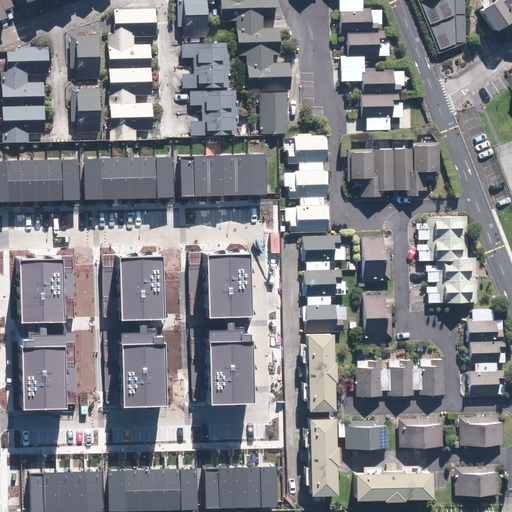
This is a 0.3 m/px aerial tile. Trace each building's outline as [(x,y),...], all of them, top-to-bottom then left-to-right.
[(0,0),(0,18),(9,15),(7,8),(15,5),(12,0),(0,0)] [(178,0),(179,26),(185,26),(185,36),(208,36),(206,0),(178,0)] [(221,0),(222,21),(238,20),(239,55),(248,55),(250,90),(292,89),(290,61),(274,62),(274,54),(281,54),(280,26),(265,27),(264,6),(278,5),(278,0),(221,0)] [(371,10),(363,10),(362,0),(339,0),(340,32),(349,32),(371,32),(371,10)] [(419,0),(439,52),(466,41),(465,13),(465,0),(419,0)] [(495,0),(484,7),(498,28),(511,18),(511,11),(504,0),(495,0)] [(115,9),(115,33),(109,33),(110,67),(152,66),(151,43),(135,44),(135,36),(158,36),(157,8),(115,9)] [(365,58),(379,57),(379,31),(371,32),(349,32),(349,55),(341,55),(341,67),(365,67),(365,58)] [(100,34),(72,34),(72,67),(77,67),(77,78),(100,77),(100,34)] [(195,64),(231,63),(231,53),(229,53),(228,42),(201,42),(183,42),(183,57),(195,57),(195,64)] [(50,73),(50,49),(8,50),(9,71),(2,71),(4,106),(46,104),(45,81),(28,81),(28,73),(50,73)] [(195,73),(183,73),(183,87),(229,86),(229,75),(231,75),(231,63),(195,64),(195,73)] [(136,102),(136,94),(152,94),(152,66),(110,67),(112,140),(137,139),(137,130),(154,129),(153,102),(136,102)] [(394,68),(365,69),(365,67),(341,67),(341,81),(363,80),(364,92),(394,91),(394,68)] [(101,131),(100,87),(79,87),(79,89),(73,89),(73,120),(79,120),(79,132),(101,131)] [(203,111),(240,110),(240,100),(237,100),(237,89),(209,89),(191,89),(191,104),(203,104),(203,111)] [(288,91),(259,92),(261,134),(289,133),(288,91)] [(394,91),(364,92),(364,120),(367,120),(367,129),(391,129),(391,120),(395,120),(394,91)] [(46,104),(4,106),(5,141),(30,140),(30,133),(47,132),(46,104)] [(410,106),(403,106),(403,116),(400,116),(400,129),(410,129),(410,106)] [(203,120),(192,120),(192,134),(238,133),(238,122),(240,122),(240,110),(203,111),(203,120)] [(329,231),(328,205),(325,205),(325,197),(328,196),(327,170),(324,170),(324,162),(326,162),(325,134),(287,135),(288,163),(300,163),(300,170),(290,171),(290,197),(300,197),(300,205),(291,205),(291,231),(329,231)] [(427,188),(427,169),(439,169),(438,141),(414,142),(414,148),(415,169),(418,169),(418,189),(427,188)] [(395,188),(393,148),(374,149),(375,175),(376,195),(385,194),(385,188),(395,188)] [(414,148),(393,148),(395,188),(406,188),(406,194),(418,193),(418,189),(418,169),(415,169),(414,148)] [(375,175),(374,149),(348,149),(349,176),(361,176),(362,195),(376,195),(375,175)] [(253,194),(268,193),(267,153),(252,154),(253,194)] [(224,195),(239,195),(237,154),(222,155),(224,195)] [(239,195),(253,194),(252,154),(237,154),(239,195)] [(194,196),(209,196),(208,155),(193,156),(194,196)] [(209,196),(224,195),(222,155),(208,155),(209,196)] [(180,197),(194,196),(193,156),(178,156),(180,197)] [(142,198),(157,197),(156,157),(141,158),(142,198)] [(157,197),(172,197),(170,157),(156,157),(157,197)] [(113,199),(127,198),(126,158),(111,159),(113,199)] [(127,198),(142,198),(141,158),(126,158),(127,198)] [(65,200),(79,199),(78,159),(63,160),(65,200)] [(83,200),(98,199),(96,159),(82,160),(83,200)] [(98,199),(113,199),(111,159),(96,159),(98,199)] [(35,201),(50,200),(48,160),(34,161),(35,201)] [(50,200),(65,200),(63,160),(48,160),(50,200)] [(6,202),(20,202),(19,161),(4,162),(6,202)] [(20,202),(35,201),(34,161),(19,161),(20,202)] [(467,214),(428,216),(428,227),(418,227),(419,237),(429,237),(467,236),(467,214)] [(340,234),(303,235),(304,261),(334,260),(334,246),(341,246),(340,234)] [(385,235),(362,236),(365,280),(388,278),(385,235)] [(467,236),(429,237),(429,250),(419,250),(419,258),(437,258),(468,257),(467,236)] [(243,247),(199,248),(200,310),(244,309),(243,247)] [(154,249),(110,250),(112,313),(155,312),(154,249)] [(61,253),(15,256),(18,323),(64,321),(61,253)] [(468,257),(437,258),(437,270),(427,270),(427,280),(437,280),(477,278),(476,257),(468,257)] [(342,268),(305,269),(305,295),(336,294),(335,281),(342,281),(342,268)] [(477,278),(437,280),(438,292),(428,292),(428,301),(477,300),(477,278)] [(386,294),(366,294),(366,337),(386,336),(386,294)] [(306,304),(306,330),(343,329),(343,316),(336,316),(336,303),(306,304)] [(494,308),(472,309),(473,319),(469,319),(470,340),(504,339),(503,328),(496,328),(496,318),(494,318),(494,308)] [(337,405),(336,330),(309,331),(310,406),(337,405)] [(244,331),(200,332),(201,394),(245,394),(244,331)] [(28,338),(19,338),(22,411),(67,409),(65,333),(28,334),(28,338)] [(155,333),(112,334),(113,397),(157,396),(155,333)] [(498,395),(497,381),(504,381),(504,369),(497,369),(497,362),(499,362),(499,352),(504,352),(504,339),(470,340),(471,363),(475,363),(475,370),(469,370),(469,396),(498,395)] [(383,389),(388,389),(388,395),(414,394),(414,389),(419,389),(419,394),(445,393),(444,358),(432,358),(432,365),(418,365),(418,367),(413,367),(413,359),(400,359),(401,366),(387,366),(387,367),(382,368),(382,359),(369,360),(369,366),(356,366),(357,395),(383,394),(383,389)] [(100,439),(105,445),(152,445),(152,404),(105,404),(105,420),(99,420),(100,439)] [(197,414),(156,414),(156,452),(196,453),(197,414)] [(337,489),(337,414),(313,414),(313,489),(337,489)] [(492,415),(460,416),(461,444),(503,443),(502,421),(492,421),(492,415)] [(431,417),(399,418),(400,446),(443,444),(442,423),(432,423),(431,417)] [(378,418),(345,419),(346,447),(388,446),(387,424),(378,424),(378,418)] [(262,463),(248,464),(249,502),(263,502),(262,463)] [(276,463),(262,463),(263,502),(277,502),(276,463)] [(220,464),(205,465),(206,503),(220,503),(220,464)] [(234,464),(220,464),(220,503),(235,503),(234,464)] [(248,464),(234,464),(235,503),(249,502),(248,464)] [(181,465),(167,466),(168,506),(182,506),(181,465)] [(196,465),(181,465),(182,506),(197,505),(196,465)] [(488,465),(455,466),(456,494),(499,492),(498,471),(488,471),(488,465)] [(137,466),(123,467),(124,507),(138,507),(137,466)] [(152,466),(137,466),(138,507),(153,506),(152,466)] [(167,466),(152,466),(153,506),(168,506),(167,466)] [(44,509),(59,509),(58,467),(43,468),(44,509)] [(59,509),(73,508),(73,467),(58,467),(59,509)] [(73,508),(88,508),(87,467),(73,467),(73,508)] [(88,508),(103,508),(102,467),(87,467),(88,508)] [(123,467),(108,467),(109,508),(124,507),(123,467)] [(434,467),(357,468),(357,495),(434,494),(434,467)] [(29,509),(44,509),(43,468),(28,468),(29,509)]
